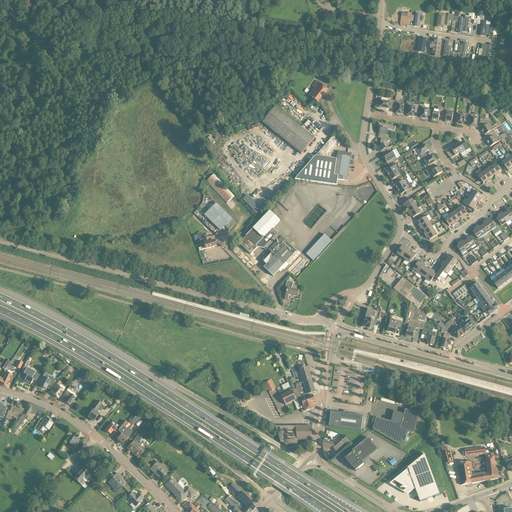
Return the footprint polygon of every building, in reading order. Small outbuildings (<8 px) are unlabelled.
[(422,15),(415,14),(413,27),(420,28),(422,15)] [(465,19),(458,18),(457,33),(463,34),(465,19)] [(480,21),(478,35),(487,37),(489,22),(480,21)] [(425,53),(427,38),(419,38),(417,53),(425,53)] [(442,41),(435,40),(433,55),(440,56),(442,41)] [(452,42),(445,41),(443,55),(450,56),(452,42)] [(467,45),(460,44),(459,53),(462,54),(461,58),(465,58),(467,45)] [(318,103),(328,90),(317,82),(313,86),(316,89),(310,97),(318,103)] [(291,92),(283,100),(288,105),(296,96),(291,92)] [(393,109),(395,101),(389,100),(388,103),(381,101),(381,103),(379,102),(378,107),(378,106),(380,106),(380,108),(380,109),(383,109),(384,108),(390,109),(390,107),(393,108),(393,109)] [(395,101),(393,109),(394,108),(397,109),(396,114),(397,114),(397,115),(401,115),(402,115),(404,105),(400,105),(400,102),(395,101)] [(491,114),(495,111),(491,104),(486,108),(491,114)] [(418,114),(419,106),(414,105),(413,107),(409,106),(407,116),(408,116),(408,117),(412,118),(413,117),(414,117),(415,112),(418,112),(418,114)] [(419,106),(418,114),(418,112),(421,113),(421,118),(422,119),(425,120),(426,119),(427,119),(429,110),(425,109),(425,106),(419,106)] [(302,154),(310,143),(314,139),(306,132),(275,107),(263,123),(302,154)] [(442,118),(444,108),(438,107),(438,110),(434,110),(432,120),(432,119),(432,120),(438,121),(439,115),(442,116),(442,118)] [(444,108),(442,118),(443,118),(443,116),(446,117),(445,122),(445,123),(451,124),(452,123),(451,123),(453,113),(450,112),(450,109),(444,108)] [(467,122),(468,114),(463,113),(462,116),(458,115),(456,125),(457,125),(457,126),(462,127),(462,125),(463,126),(464,120),(467,121),(467,122)] [(468,114),(467,122),(467,121),(471,121),(470,127),(471,127),(471,128),(475,128),(476,128),(478,118),(474,118),(474,115),(468,114)] [(485,136),(487,134),(492,131),(499,126),(497,123),(491,127),(489,124),(486,123),(486,121),(484,121),(484,119),(480,119),(479,127),(479,126),(483,126),(482,127),(484,129),(482,131),(485,136)] [(395,131),(396,126),(380,123),(380,122),(378,130),(378,129),(381,130),(380,133),(381,133),(380,137),(379,137),(382,138),(381,142),(382,144),(378,147),(380,151),(381,151),(382,153),(393,145),(387,149),(385,146),(387,144),(385,141),(386,138),(387,139),(388,135),(386,135),(386,134),(387,134),(388,129),(395,131)] [(492,131),(487,134),(489,138),(487,139),(489,141),(487,142),(490,147),(507,137),(504,134),(496,139),(493,134),(494,133),(492,131)] [(454,145),(460,154),(461,155),(466,152),(465,152),(470,148),(467,142),(466,142),(466,143),(463,145),(462,146),(460,143),(455,146),(455,145),(454,145)] [(420,160),(426,156),(424,153),(429,150),(428,149),(429,149),(427,146),(426,146),(426,145),(417,150),(419,153),(417,155),(420,160)] [(455,156),(460,154),(454,145),(450,148),(452,151),(450,152),(450,151),(448,153),(449,154),(448,155),(448,154),(451,159),(455,156)] [(351,161),(352,154),(338,152),(337,159),(316,156),(295,179),(337,186),(337,180),(348,181),(350,165),(351,165),(352,161),(351,161)] [(388,164),(389,164),(397,159),(392,152),(383,157),(388,164)] [(426,156),(420,160),(423,165),(426,164),(428,167),(436,162),(436,161),(437,160),(434,157),(433,157),(433,156),(428,159),(426,156)] [(510,169),(511,167),(507,160),(502,163),(508,172),(511,170),(510,169)] [(498,176),(491,167),(487,161),(484,163),(487,168),(489,166),(490,168),(487,170),(492,178),(494,176),(495,178),(498,176)] [(397,171),(397,172),(400,170),(397,164),(395,164),(395,163),(389,167),(391,169),(386,172),(389,176),(397,171)] [(491,167),(498,176),(500,174),(499,173),(501,171),(496,164),(491,167)] [(434,170),(433,167),(434,166),(426,171),(429,177),(432,175),(434,178),(442,173),(443,172),(439,167),(434,170)] [(490,179),(492,178),(487,170),(482,173),(489,182),(491,180),(490,179)] [(400,176),(397,172),(397,171),(389,176),(392,181),(396,178),(398,181),(403,177),(402,175),(400,176)] [(486,184),(489,182),(482,173),(478,177),(483,184),(485,182),(486,184)] [(227,204),(234,197),(213,175),(206,182),(227,204)] [(398,191),(406,186),(403,181),(405,180),(403,177),(398,181),(399,183),(395,186),(398,191)] [(406,186),(398,191),(401,195),(405,192),(407,195),(412,192),(410,189),(412,188),(410,183),(406,186)] [(471,196),(480,201),(482,199),(480,198),(481,196),(474,191),(471,196)] [(478,204),(480,201),(471,196),(468,200),(476,205),(477,203),(478,204)] [(407,209),(415,204),(412,200),(403,205),(404,208),(406,207),(407,209)] [(474,207),(476,205),(468,200),(465,205),(474,211),(476,208),(474,207)] [(235,225),(236,223),(232,220),(232,219),(216,204),(207,213),(208,219),(221,231),(225,227),(229,231),(231,228),(233,230),(237,226),(235,225)] [(409,215),(418,209),(415,204),(407,209),(409,211),(407,212),(409,215)] [(281,220),(285,215),(277,207),(273,212),(281,220)] [(457,211),(463,219),(466,217),(465,216),(467,215),(462,208),(457,211)] [(418,209),(409,215),(410,217),(412,216),(413,218),(421,214),(418,209)] [(273,229),(281,221),(270,211),(259,222),(239,244),(251,255),(258,248),(256,246),(263,239),(264,239),(273,229)] [(461,221),(463,219),(457,211),(453,214),(458,221),(460,219),(461,221)] [(510,221),(505,213),(503,215),(502,213),(500,215),(506,224),(510,221)] [(456,222),(458,221),(453,214),(449,216),(455,225),(457,223),(456,222)] [(501,227),(506,224),(500,215),(498,216),(499,218),(496,219),(501,227)] [(452,227),(455,225),(449,216),(444,219),(449,227),(451,225),(452,227)] [(420,228),(429,222),(426,217),(418,222),(420,224),(418,225),(420,228)] [(485,222),(491,231),(494,235),(500,230),(494,222),(493,223),(491,220),(489,222),(488,220),(485,222)] [(424,231),(432,227),(429,222),(420,228),(421,230),(423,229),(424,231)] [(487,234),(491,231),(485,222),(483,223),(484,225),(482,226),(487,234)] [(487,234),(482,226),(480,228),(479,226),(476,228),(482,237),(485,241),(489,238),(487,234)] [(425,237),(434,231),(432,227),(424,231),(425,233),(424,234),(425,237)] [(484,241),(485,241),(482,237),(476,228),(474,229),(475,231),(473,232),(476,238),(474,239),(477,243),(479,242),(481,242),(482,242),(483,242),(484,241)] [(297,252),(278,233),(273,229),(264,239),(263,239),(256,246),(258,248),(264,248),(266,247),(272,253),(265,260),(264,262),(267,265),(264,268),(273,277),(297,252)] [(434,231),(425,237),(427,239),(428,239),(429,241),(437,236),(434,231)] [(209,238),(208,235),(203,236),(203,239),(200,240),(202,250),(216,246),(214,236),(209,238)] [(477,243),(474,239),(472,236),(470,238),(469,237),(467,238),(468,240),(466,241),(471,249),(473,251),(479,247),(477,243)] [(320,239),(306,255),(313,262),(328,246),(320,239)] [(471,249),(466,241),(464,243),(463,241),(460,243),(466,252),(468,254),(473,251),(471,249)] [(468,254),(466,252),(460,243),(458,244),(459,246),(457,247),(462,255),(463,257),(468,254)] [(401,257),(407,248),(405,247),(404,248),(402,246),(397,254),(401,257)] [(405,260),(411,253),(409,251),(410,250),(407,248),(401,257),(405,260)] [(410,268),(416,261),(417,259),(414,258),(416,255),(414,253),(413,255),(411,253),(405,260),(409,263),(407,266),(410,268)] [(447,261),(454,266),(457,262),(449,255),(447,258),(448,259),(447,261)] [(417,273),(424,264),(421,262),(420,264),(418,262),(416,261),(410,268),(412,270),(413,270),(417,273)] [(451,270),(454,266),(447,261),(445,263),(444,262),(442,264),(451,270)] [(422,276),(427,269),(425,267),(426,266),(424,264),(417,273),(422,276)] [(447,275),(451,270),(442,264),(440,266),(442,267),(440,269),(445,273),(447,275)] [(426,279),(432,271),(430,269),(429,270),(427,269),(422,276),(426,279)] [(438,281),(445,273),(440,269),(436,275),(432,280),(435,282),(436,280),(438,281)] [(464,278),(469,275),(465,270),(461,273),(464,278)] [(432,280),(436,275),(434,274),(435,272),(432,271),(426,279),(430,283),(432,280)] [(505,272),(501,275),(507,283),(511,279),(505,272)] [(418,309),(419,308),(423,302),(427,297),(399,275),(397,278),(400,280),(393,289),(410,303),(410,306),(415,307),(418,309)] [(501,275),(496,278),(502,286),(507,283),(501,275)] [(496,278),(492,281),(498,289),(502,286),(496,278)] [(478,283),(470,289),(473,294),(481,288),(478,283)] [(298,297),(299,291),(291,289),(292,286),(288,285),(284,300),(288,301),(289,295),(298,297)] [(481,288),(473,294),(476,298),(484,292),(481,288)] [(484,292),(476,298),(480,302),(487,297),(484,292)] [(487,297),(480,302),(483,307),(491,301),(487,297)] [(491,301),(483,307),(486,311),(494,305),(491,301)] [(494,305),(486,311),(490,316),(497,310),(494,305)] [(418,310),(418,309),(415,307),(410,306),(405,324),(405,325),(405,326),(406,326),(406,327),(406,328),(407,328),(408,328),(406,336),(406,337),(409,338),(409,337),(413,338),(416,327),(423,328),(426,316),(420,312),(418,310)] [(378,313),(381,314),(382,310),(377,309),(376,312),(368,310),(367,316),(371,317),(371,316),(374,317),(374,316),(375,316),(375,317),(377,317),(378,313)] [(463,315),(461,312),(458,315),(461,317),(470,330),(473,327),(473,328),(475,326),(475,325),(470,318),(467,320),(463,315)] [(468,331),(470,330),(461,317),(458,315),(456,314),(455,316),(458,318),(460,321),(457,323),(465,333),(466,333),(468,332),(468,331)] [(374,321),(375,317),(375,316),(374,316),(374,317),(371,316),(371,317),(367,316),(363,328),(367,329),(368,329),(368,330),(370,330),(371,330),(372,330),(374,321)] [(400,328),(402,322),(397,321),(391,319),(390,323),(388,332),(395,334),(397,328),(400,328)] [(455,323),(453,321),(447,325),(452,332),(454,335),(455,335),(458,339),(461,336),(462,336),(463,336),(463,335),(464,334),(458,327),(455,323)] [(451,345),(452,341),(449,341),(450,335),(449,334),(440,327),(440,329),(442,330),(441,333),(445,334),(441,348),(446,349),(448,349),(449,345),(451,345)] [(433,346),(435,339),(437,333),(432,332),(433,330),(423,328),(421,335),(428,337),(427,340),(428,340),(427,344),(430,345),(432,346),(432,345),(433,346)] [(5,370),(10,362),(5,359),(0,367),(5,370)] [(30,385),(33,380),(32,379),(35,372),(24,366),(21,372),(17,378),(24,382),(25,381),(30,384),(30,385)] [(297,385),(312,380),(308,368),(299,370),(299,371),(296,372),(295,368),(291,369),(292,373),(295,379),(295,381),(302,379),(303,381),(296,383),(297,385)] [(5,388),(11,376),(7,373),(3,380),(0,378),(0,385),(0,386),(5,388)] [(51,388),(57,381),(53,379),(50,378),(49,381),(44,379),(46,375),(42,373),(37,383),(40,385),(39,387),(46,390),(48,386),(51,388)] [(58,399),(64,391),(58,387),(61,383),(57,380),(57,381),(51,388),(50,389),(53,392),(51,394),(58,399)] [(293,390),(292,390),(297,400),(297,399),(301,398),(302,400),(306,399),(313,396),(316,396),(315,393),(316,393),(312,380),(297,385),(292,386),(293,390)] [(265,383),(270,393),(276,390),(271,381),(265,383)] [(285,405),(293,402),(297,400),(292,390),(291,387),(288,389),(279,393),(285,405)] [(69,406),(72,402),(75,399),(65,392),(62,396),(66,399),(64,402),(69,406)] [(297,399),(297,400),(300,405),(302,413),(307,411),(315,408),(313,402),(315,402),(313,396),(306,399),(302,400),(301,398),(297,399)] [(40,415),(43,409),(40,408),(30,403),(28,407),(23,415),(28,417),(30,413),(35,415),(36,413),(40,415)] [(93,421),(98,414),(96,412),(100,405),(96,403),(89,413),(90,413),(88,417),(90,419),(90,420),(92,422),(93,421)] [(19,410),(12,407),(10,411),(9,410),(7,415),(14,418),(17,419),(23,410),(21,408),(19,410)] [(401,445),(409,431),(414,432),(420,413),(405,409),(404,414),(394,412),(391,422),(376,417),(373,430),(401,445)] [(330,425),(329,427),(361,431),(360,429),(362,418),(363,416),(331,412),(332,413),(330,425)] [(132,420),(133,419),(135,422),(136,423),(142,416),(138,413),(134,418),(132,420)] [(49,429),(53,423),(45,418),(38,429),(41,432),(45,426),(49,429)] [(123,428),(119,432),(122,434),(117,440),(122,445),(127,439),(133,432),(128,428),(130,426),(131,427),(135,422),(133,419),(132,420),(130,422),(128,424),(124,428),(123,428)] [(124,428),(128,424),(124,420),(117,428),(114,426),(116,423),(113,421),(105,431),(110,434),(113,431),(114,432),(116,429),(119,431),(119,432),(123,428),(124,428)] [(17,431),(21,425),(18,422),(13,428),(17,431)] [(311,441),(312,427),(275,427),(281,443),(290,448),(298,448),(309,445),(309,441),(311,441)] [(336,451),(348,441),(344,436),(334,444),(323,441),(323,447),(330,449),(332,447),(336,451)] [(72,451),(75,448),(79,441),(74,437),(67,447),(72,451)] [(374,446),(368,438),(352,451),(353,452),(345,459),(352,468),(353,467),(354,469),(353,469),(356,472),(359,470),(359,469),(358,469),(364,465),(362,463),(369,457),(370,457),(370,456),(378,450),(374,446),(375,446),(374,446)] [(138,458),(144,451),(134,441),(127,449),(131,452),(131,451),(138,457),(137,458),(138,458)] [(466,456),(485,454),(485,448),(465,450),(466,456)] [(445,464),(452,462),(449,452),(442,454),(445,464)] [(440,495),(425,454),(407,468),(408,470),(391,483),(399,489),(404,492),(404,491),(408,494),(415,489),(420,502),(440,495)] [(485,455),(486,457),(487,472),(473,475),(471,463),(458,465),(461,485),(471,483),(471,484),(498,479),(496,468),(495,469),(495,463),(494,457),(492,457),(491,454),(485,455)] [(160,480),(168,472),(158,462),(151,469),(158,476),(157,477),(160,480)] [(83,480),(89,474),(87,473),(85,471),(83,470),(77,476),(76,475),(73,478),(82,486),(86,482),(83,480)] [(117,492),(126,484),(116,475),(108,483),(117,492)] [(175,495),(182,489),(173,479),(165,486),(175,495)] [(182,489),(175,495),(181,502),(187,496),(190,499),(195,494),(188,487),(184,491),(182,489)] [(137,498),(132,493),(127,499),(135,507),(143,499),(139,495),(137,498)] [(247,508),(251,511),(252,511),(256,508),(249,500),(250,500),(243,493),(238,498),(248,507),(247,508)] [(240,511),(241,511),(235,505),(228,497),(226,499),(235,510),(233,511),(234,511),(240,511)] [(195,507),(189,503),(185,508),(189,511),(198,511),(199,511),(197,510),(199,508),(197,505),(195,507)] [(251,511),(247,508),(245,510),(238,503),(235,505),(241,511),(251,511)]
